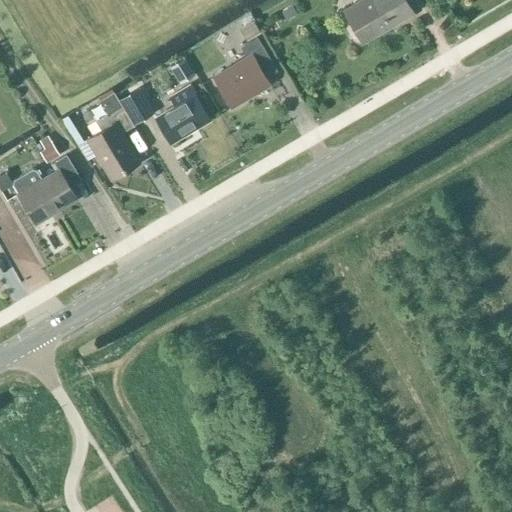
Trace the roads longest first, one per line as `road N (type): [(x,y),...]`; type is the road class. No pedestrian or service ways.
road 1 (secondary): [(29,342),(511,65)]
road 2 (track): [(132,243),(0,48)]
road 3 (unclassified): [(74,511),(69,493),(80,430),(29,342)]
